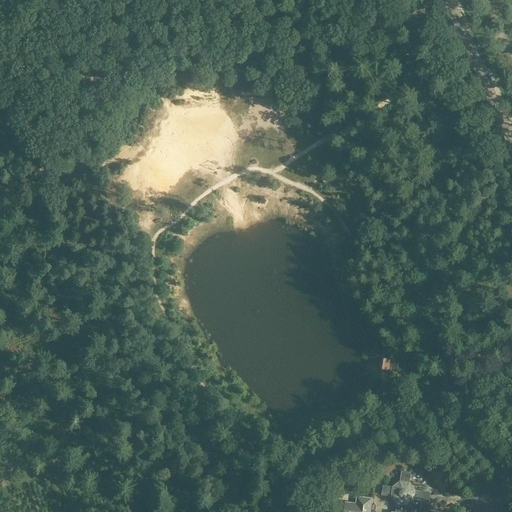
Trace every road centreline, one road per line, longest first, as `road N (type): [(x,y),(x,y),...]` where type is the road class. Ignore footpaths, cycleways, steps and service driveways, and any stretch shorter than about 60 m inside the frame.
road 1 (track): [(276,511),(315,454),(447,390)]
road 2 (track): [(511,378),(455,414),(503,470),(474,511)]
road 3 (tertiary): [(511,141),(448,0)]
